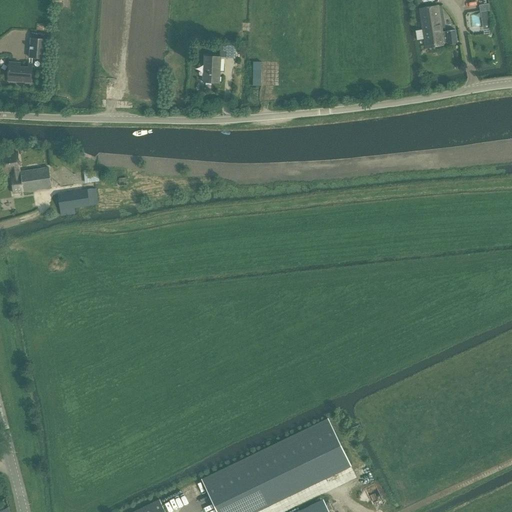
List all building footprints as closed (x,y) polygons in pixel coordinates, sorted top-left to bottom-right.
[(488,4),(479,5),(480,12),(486,11),(489,11),(488,4)] [(446,31),(446,32),(442,33),(438,6),(419,9),(425,47),(444,44),(447,43),(447,44),(457,43),(455,30),(446,31)] [(46,40),(31,39),(29,58),(45,59),(46,40)] [(204,83),(219,84),(220,57),(205,57),(204,83)] [(10,63),(8,81),(31,83),(32,64),(31,68),(20,67),(20,63),(10,63)] [(0,155),(0,168),(1,175),(10,173),(13,193),(52,188),(49,168),(20,172),(18,153),(0,155)] [(96,189),(57,195),(59,206),(61,215),(61,216),(75,214),(74,212),(74,208),(98,205),(96,189)] [(328,419),(202,480),(207,492),(217,511),(256,511),(351,466),(328,419)] [(165,511),(160,500),(133,511),(165,511)] [(328,511),(323,502),(302,511),(328,511)]
